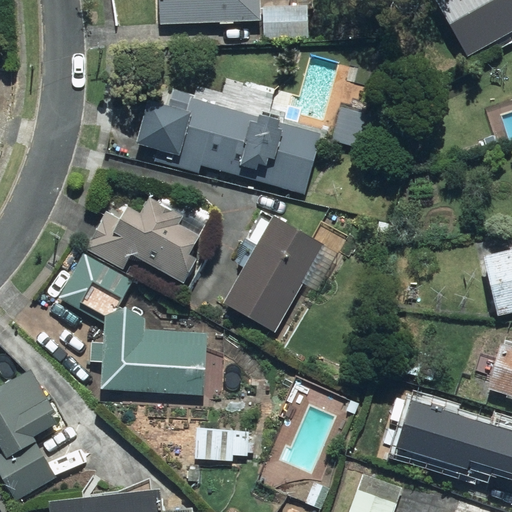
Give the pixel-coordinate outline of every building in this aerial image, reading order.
[(157,0),(157,22),(260,23),(260,0),(157,0)] [(511,0),(469,0),(499,46),(511,37),(511,0)] [(309,8),(265,8),(265,41),(309,42),(309,8)] [(151,88),(137,147),(158,153),(155,164),(200,175),(201,167),(308,193),(322,135),(239,115),(244,94),(220,89),(216,104),(151,88)] [(109,211),(87,251),(122,271),(131,256),(184,287),(199,261),(190,256),(201,237),(179,225),(183,218),(149,199),(140,213),(127,206),(121,218),(109,211)] [(336,256),(273,217),(260,238),(251,232),(233,262),(243,268),(222,303),(275,335),(315,269),(325,275),(336,256)] [(511,250),(482,259),(499,320),(511,316),(511,250)] [(102,366),(101,391),(204,395),(206,338),(143,336),(144,314),(120,313),(135,281),(84,253),(59,299),(104,324),(103,343),(92,343),(91,366),(102,366)] [(511,349),(502,346),(489,389),(511,396),(511,349)] [(400,348),(393,373),(432,383),(438,358),(400,348)] [(33,372),(0,391),(0,452),(2,455),(0,456),(0,477),(16,504),(59,479),(37,440),(58,428),(51,417),(57,413),(33,372)] [(410,404),(396,450),(470,472),(472,464),(511,476),(511,425),(500,421),(497,430),(410,404)] [(249,432),(195,430),(193,462),(236,464),(236,456),(248,456),(249,432)] [(395,511),(403,488),(363,474),(349,511),(395,511)] [(163,511),(162,492),(48,502),(48,511),(193,511),(193,510),(171,511),(163,511)]
